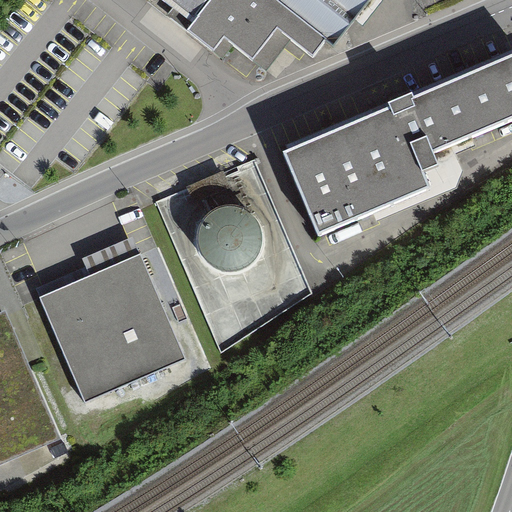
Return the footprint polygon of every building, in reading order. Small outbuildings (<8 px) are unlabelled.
[(170,0),(198,21),(192,30),(215,48),(223,37),(257,63),(280,33),(316,61),(328,47),(336,53),(377,0),(170,0)] [(411,95),(389,104),(392,111),(285,156),(319,238),(430,191),(423,174),(439,167),(434,154),(511,121),(511,60),(414,102),(411,95)] [(190,192),(194,202),(228,188),(223,177),(220,170),(187,185),(190,192)] [(217,259),(230,261),(243,257),(253,249),(259,238),(261,225),(258,212),(250,202),(238,195),(225,194),(212,197),(202,205),(195,217),(194,230),(197,242),(206,253),(217,259)] [(91,275),(40,296),(86,404),(187,361),(134,237),(84,258),(91,275)] [(9,317),(0,320),(0,463),(60,438),(9,317)]
